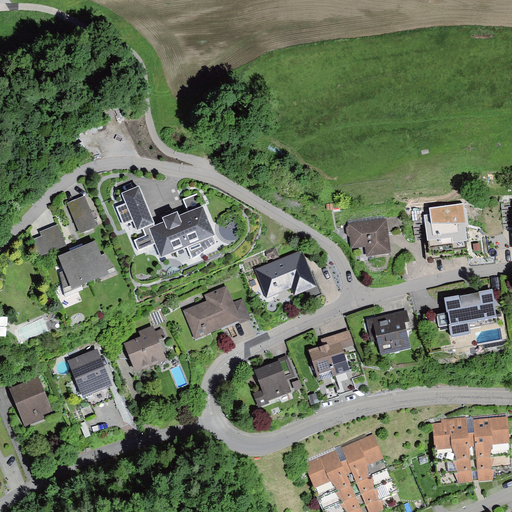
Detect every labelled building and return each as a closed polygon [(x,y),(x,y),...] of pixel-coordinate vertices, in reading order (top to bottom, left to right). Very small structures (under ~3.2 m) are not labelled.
[(140,188),(122,195),(126,205),(117,209),(124,225),(133,221),(137,232),(143,230),(145,237),(135,241),(139,251),(155,244),(161,258),(187,249),(191,261),(217,244),(213,237),(216,236),(198,194),(183,200),(189,213),(179,218),(177,215),(162,221),(164,224),(156,228),(140,188)] [(87,201),(69,207),(80,238),(98,231),(87,201)] [(445,215),(425,218),(430,263),(469,259),(465,230),(469,230),(466,210),(445,212),(445,215)] [(387,220),(348,225),(349,227),(346,229),(347,237),(350,238),(352,250),(365,248),(366,258),(391,255),(387,220)] [(42,237),(32,241),(39,258),(67,247),(58,225),(40,233),(42,237)] [(101,257),(96,243),(77,251),(91,285),(118,275),(105,254),(101,257)] [(276,247),(265,252),(267,258),(271,256),(273,261),(281,258),(276,247)] [(91,285),(77,251),(60,258),(65,272),(60,274),(65,298),(91,285)] [(303,252),(255,271),(266,300),(291,290),(294,298),(301,295),(304,303),(323,296),(317,282),(315,283),(303,252)] [(500,277),(491,277),(492,290),(501,289),(500,277)] [(208,303),(184,312),(194,340),(239,323),(240,325),(251,321),(243,299),(233,302),(227,287),(205,296),(208,303)] [(492,293),(444,301),(446,315),(437,316),(439,328),(450,326),(452,339),(471,336),(469,325),(497,320),(492,293)] [(407,312),(366,320),(371,343),(378,341),(381,355),(411,349),(407,332),(411,331),(407,312)] [(141,339),(125,346),(136,373),(167,360),(153,327),(138,333),(141,339)] [(323,347),(309,352),(319,382),(349,372),(342,350),(355,345),(350,331),(321,341),(323,347)] [(98,350),(68,362),(83,400),(113,388),(98,350)] [(280,362),(253,372),(261,391),(253,394),(258,408),(269,404),(268,402),(291,393),(286,381),(295,377),(287,356),(279,359),(280,362)] [(39,379),(10,391),(25,428),(45,420),(43,416),(53,412),(39,379)] [(300,381),(292,383),(295,391),(303,389),(300,381)] [(316,395),(308,397),(311,406),(319,404),(316,395)] [(441,424),(432,425),(437,475),(454,473),(458,484),(472,483),(471,479),(475,479),(479,478),(480,483),(493,482),(496,471),(511,469),(511,440),(510,417),(509,413),(441,419),(441,424)] [(374,434),(303,464),(323,511),(381,511),(383,499),(399,492),(374,434)] [(426,456),(418,459),(421,464),(428,461),(426,456)]
